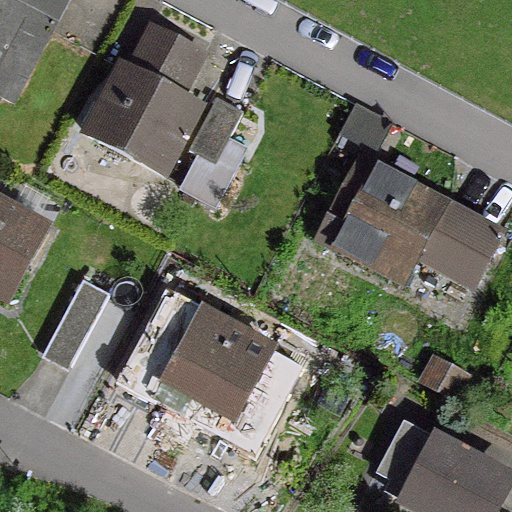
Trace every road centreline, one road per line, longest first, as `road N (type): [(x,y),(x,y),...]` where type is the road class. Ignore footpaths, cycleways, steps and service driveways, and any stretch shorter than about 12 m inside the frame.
road 1 (residential): [(211,0),(511,158)]
road 2 (residential): [(0,427),(166,511)]
